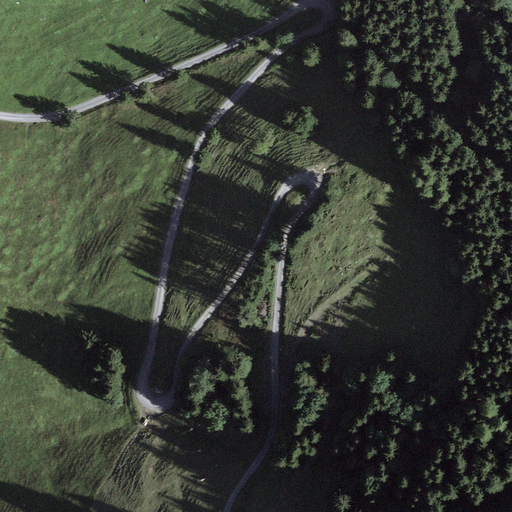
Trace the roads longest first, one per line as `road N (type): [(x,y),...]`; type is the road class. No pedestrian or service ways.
road 1 (track): [(226,511),(273,432),(279,272),(289,223),(319,187),(309,176),(286,181),(246,264),(190,334),(169,399),(148,401),(143,392),(167,251),(208,128),(278,50),(331,20),(326,0)]
road 2 (track): [(310,0),(234,44),(72,111),(0,115)]
